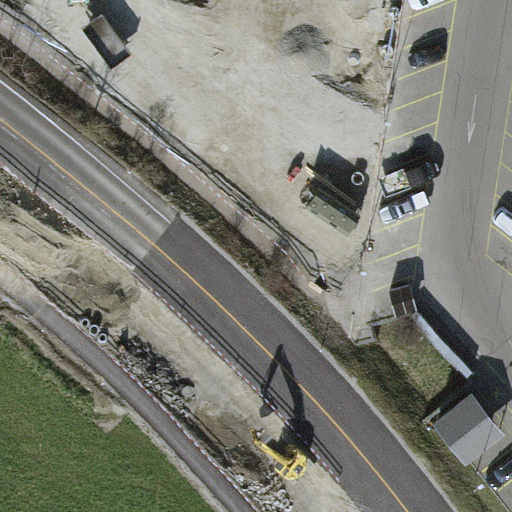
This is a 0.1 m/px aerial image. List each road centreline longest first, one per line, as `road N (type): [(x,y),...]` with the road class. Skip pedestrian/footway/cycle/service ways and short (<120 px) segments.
road 1 (track): [(440,310),(270,224),(0,15)]
road 2 (secondary): [(379,511),(267,378),(181,293),(0,157)]
